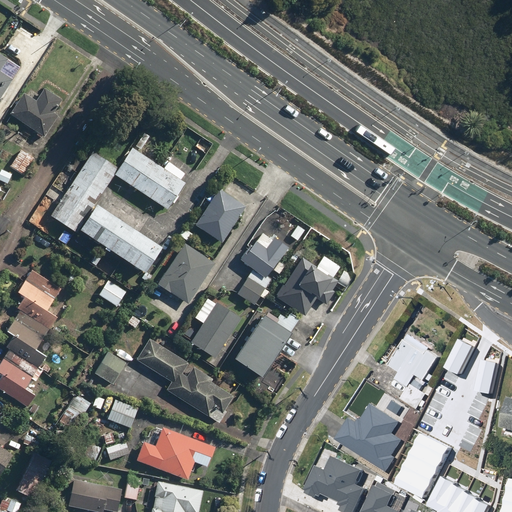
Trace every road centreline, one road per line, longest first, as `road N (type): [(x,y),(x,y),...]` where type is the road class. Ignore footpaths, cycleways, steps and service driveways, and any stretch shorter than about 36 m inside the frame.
road 1 (primary): [(411,242),(67,0)]
road 2 (primary): [(120,0),(429,213)]
road 3 (residential): [(411,242),(295,427),(277,465),(269,511)]
